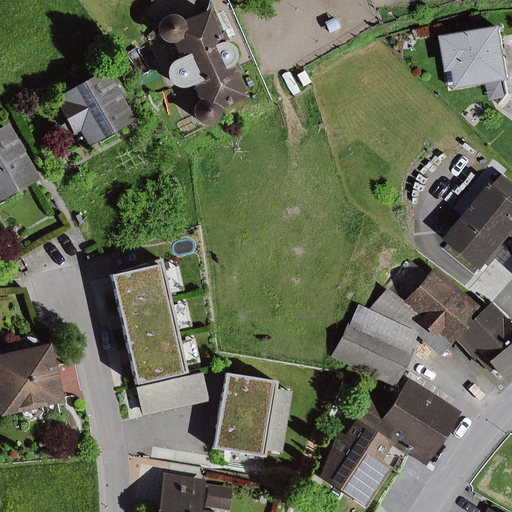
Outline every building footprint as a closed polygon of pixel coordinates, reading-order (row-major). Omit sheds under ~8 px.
[(226,43),(211,9),(185,20),(182,17),(177,15),(173,15),(169,15),(165,18),(161,21),(159,26),(159,31),(160,36),(163,40),(168,43),(173,44),(176,44),(183,58),(178,60),(174,63),(171,67),(169,72),(170,78),(172,83),(176,86),(180,89),(186,90),(191,89),(195,86),(201,100),(197,104),(195,108),(195,113),(196,118),(200,122),(204,125),(209,126),(214,126),(218,123),(222,120),(224,115),(224,110),(224,109),(250,98),(236,65),(238,61),(239,57),(239,53),(237,49),(234,45),(231,43),(226,43)] [(511,81),(511,49),(508,26),(445,36),(451,72),(458,71),(461,90),(511,81)] [(137,120),(108,69),(62,95),(67,105),(61,109),(75,134),(82,130),(91,146),(137,120)] [(0,203),(42,180),(10,124),(0,129),(0,203)] [(498,184),(495,182),(450,239),(490,271),(511,242),(511,180),(505,175),(498,184)] [(165,254),(114,266),(142,384),(193,373),(165,254)] [(369,310),(360,306),(351,325),(348,323),(332,357),(398,387),(414,351),(412,350),(418,336),(438,353),(450,340),(483,310),(435,269),(405,303),(388,288),(369,310)] [(483,310),(450,340),(475,368),(478,366),(491,380),(495,376),(506,389),(511,383),(511,316),(504,307),(502,310),(494,301),(483,310)] [(66,402),(53,344),(0,355),(0,403),(3,416),(66,402)] [(281,376),(232,368),(219,447),(268,455),(281,376)] [(393,407),(377,432),(395,443),(428,465),(462,413),(411,380),(393,407)] [(393,407),(370,392),(354,417),(358,419),(347,436),(339,431),(320,477),(369,508),(395,468),(384,460),(395,443),(377,432),(393,407)] [(158,511),(207,511),(202,511),(207,482),(164,475),(158,511)] [(233,489),(209,485),(205,507),(230,511),(233,489)]
